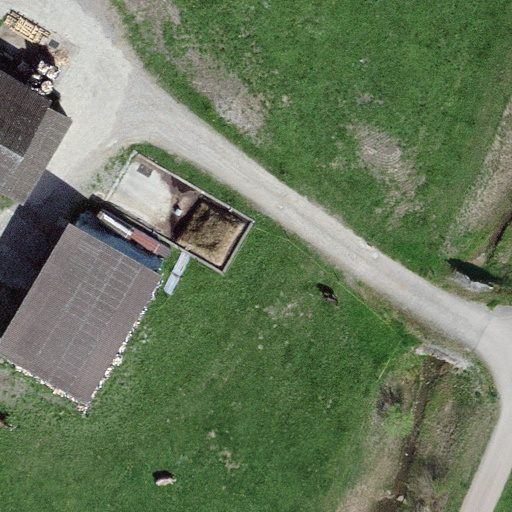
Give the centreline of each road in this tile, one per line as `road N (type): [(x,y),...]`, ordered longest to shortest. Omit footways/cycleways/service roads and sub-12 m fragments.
road 1 (track): [(511,339),(423,303),(124,99),(81,0)]
road 2 (track): [(124,99),(42,220)]
